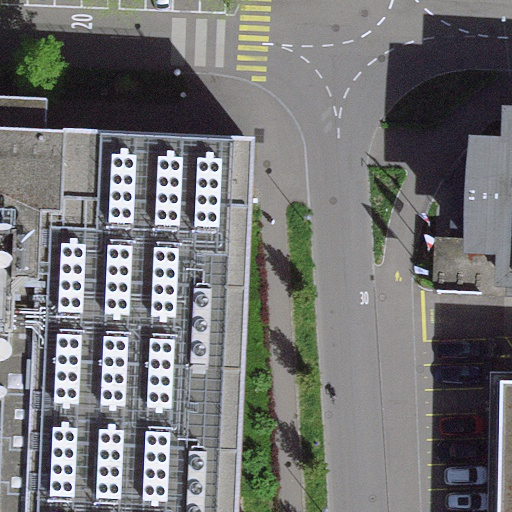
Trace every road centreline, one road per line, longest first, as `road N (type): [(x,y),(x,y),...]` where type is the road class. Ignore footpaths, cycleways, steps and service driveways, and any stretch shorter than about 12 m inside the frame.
road 1 (residential): [(363,511),(343,138),(376,41)]
road 2 (residential): [(187,39),(376,41)]
road 3 (residential): [(0,30),(187,39)]
road 4 (residential): [(376,41),(511,30)]
